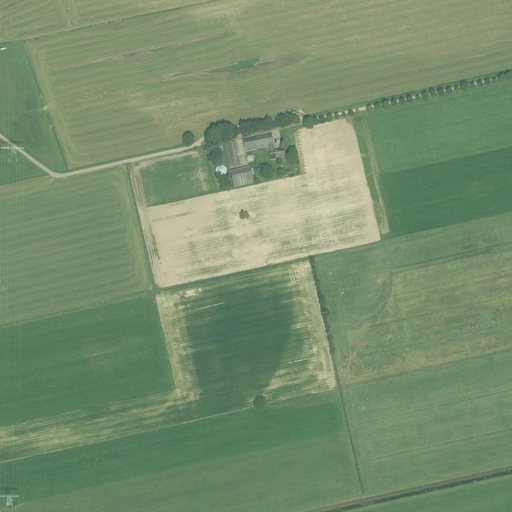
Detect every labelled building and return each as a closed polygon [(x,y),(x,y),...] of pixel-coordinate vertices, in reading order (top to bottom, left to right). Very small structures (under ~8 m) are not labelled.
[(271,134),(243,140),(245,152),(268,147),(269,152),(271,160),(285,157),(284,149),(275,151),(274,146),(271,134)] [(240,166),(234,142),(224,144),(229,168),(240,166)] [(223,151),(222,145),(217,144),(213,147),(214,152),(219,154),(223,151)] [(226,174),(227,172),(226,170),(226,168),(224,167),(222,166),(221,166),(219,166),(217,167),(216,169),(215,171),(215,172),(216,174),(217,175),(219,176),(220,177),(222,177),(224,176),(225,175),(226,174)] [(252,177),(252,175),(254,175),(253,169),(251,169),(250,167),(230,172),(234,188),(254,183),(253,180),(256,180),(255,176),(252,177)]
